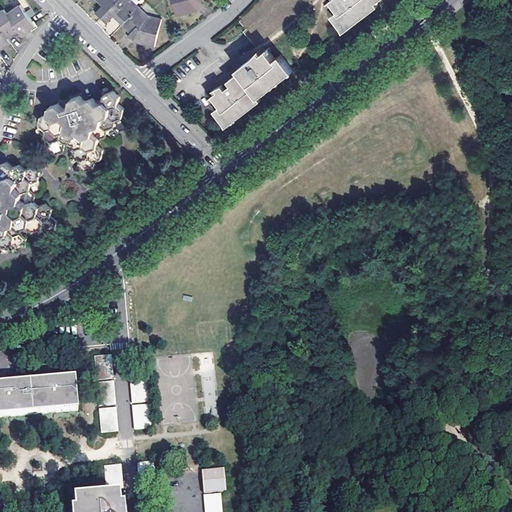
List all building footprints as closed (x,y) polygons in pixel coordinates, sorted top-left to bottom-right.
[(102,0),(105,2),(103,5),(95,13),(101,18),(118,0),(102,0)] [(116,13),(125,21),(138,8),(130,0),(118,0),(101,18),(106,23),(114,15),(116,13)] [(204,5),(201,3),(198,0),(172,0),(177,16),(198,11),(204,5)] [(337,11),(333,14),(345,31),(379,6),(376,2),(379,0),(331,0),(330,1),(333,5),(337,11)] [(21,5),(8,14),(20,30),(23,34),(34,27),(36,25),(21,5)] [(146,16),(162,20),(163,18),(147,14),(140,6),(138,8),(146,16)] [(154,45),(162,20),(146,16),(138,8),(125,21),(124,22),(130,28),(131,28),(134,30),(131,33),(128,36),(134,42),(150,46),(151,44),(154,45)] [(0,12),(0,26),(9,39),(15,34),(20,30),(8,14),(5,9),(0,12)] [(114,15),(123,23),(124,22),(125,21),(116,13),(114,15)] [(122,24),(131,33),(134,30),(131,28),(130,28),(124,22),(123,23),(122,24)] [(0,26),(0,49),(9,43),(11,42),(9,39),(0,26)] [(227,127),(262,100),(259,97),(294,71),(281,55),(275,59),(271,53),(268,49),(264,51),(262,48),(253,57),(254,59),(250,63),(245,66),(244,64),(237,69),(240,73),(228,82),(229,84),(231,86),(225,90),(222,86),(213,89),(215,93),(213,95),(215,99),(220,106),(215,110),(227,127)] [(254,59),(253,57),(244,64),(245,66),(250,63),(254,59)] [(228,82),(222,86),(225,90),(231,86),(229,84),(228,82)] [(65,144),(71,142),(75,146),(74,153),(80,158),(79,165),(85,171),(93,168),(94,161),(102,159),(103,150),(98,145),(99,139),(106,136),(107,128),(114,127),(119,131),(127,129),(128,121),(123,116),(125,108),(119,103),(120,97),(114,91),(105,94),(104,101),(98,103),(92,98),(86,101),(80,96),(72,99),(71,106),(68,107),(65,108),(59,103),(51,106),(49,113),(42,116),(41,125),(46,129),(45,136),(50,142),(49,149),(56,154),(64,151),(65,144)] [(0,244),(3,247),(11,244),(17,250),(25,247),(26,238),(21,234),(22,228),(28,225),(34,230),(41,228),(47,233),(55,230),(56,221),(51,216),(52,210),(46,204),(39,206),(34,202),(35,195),(30,189),(31,183),(38,181),(39,173),(33,167),(26,169),(21,165),(13,167),(8,162),(0,164),(0,175),(3,178),(2,185),(0,185),(0,244)] [(109,356),(94,357),(95,380),(111,379),(109,356)] [(0,417),(74,410),(72,378),(50,380),(4,385),(0,385),(0,417)] [(145,379),(129,381),(131,404),(146,403),(145,379)] [(111,382),(96,383),(97,407),(113,406),(111,382)] [(147,406),(131,407),(133,431),(149,429),(147,406)] [(114,408),(98,410),(100,433),(116,432),(114,408)] [(153,486),(151,463),(136,464),(138,487),(153,486)] [(118,465),(103,467),(105,490),(120,489),(118,465)] [(200,471),(201,485),(201,494),(224,492),(223,483),(222,469),(200,471)] [(218,511),(218,494),(202,495),(203,511),(218,511)] [(122,511),(122,509),(118,509),(117,497),(71,502),(72,511),(122,511)]
